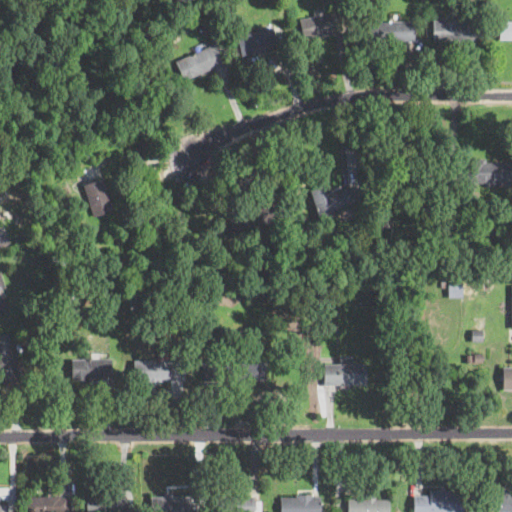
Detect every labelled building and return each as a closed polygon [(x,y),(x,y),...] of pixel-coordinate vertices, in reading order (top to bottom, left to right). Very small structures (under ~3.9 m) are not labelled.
[(323,8),(324,15),(339,12),(342,31),(335,33),(335,35),(318,37),(318,36),(304,39),(300,19),(315,17),(314,9),(323,8)] [(190,27),(182,31),(177,20),(185,16),(190,27)] [(394,42),(394,45),(381,45),(381,42),(369,43),(368,22),(415,20),(416,41),(394,42)] [(452,42),(433,42),(432,21),(479,20),(480,41),(452,42)] [(511,40),(499,40),(499,21),(511,21),(511,40)] [(275,29),(279,45),(270,48),(270,49),(242,56),(236,34),(242,33),(243,35),(274,27),(275,29)] [(210,41),(212,45),(215,43),(224,63),(184,82),(175,62),(205,48),(203,44),(210,41)] [(148,51),(142,54),(139,45),(145,43),(148,51)] [(511,187),(486,187),(486,184),(467,183),(467,159),(485,160),(485,162),(511,162),(511,187)] [(9,186),(5,187),(2,181),(16,175),(19,181),(9,186)] [(114,210),(94,217),(83,185),(103,178),(114,210)] [(328,184),(331,194),(352,187),(357,203),(335,210),(337,216),(319,222),(309,190),(328,184)] [(450,204),(438,204),(438,185),(445,185),(450,185),(450,204)] [(258,204),(260,208),(274,204),(278,220),(247,229),(249,235),(234,239),(227,212),(258,204)] [(62,286),(54,286),(54,278),(62,278),(62,286)] [(375,282),(375,291),(361,290),(361,282),(375,282)] [(148,306),(140,306),(140,292),(148,292),(148,306)] [(62,300),(58,306),(52,301),(56,295),(62,300)] [(484,330),(484,342),(472,342),(472,330),(484,330)] [(0,334),(13,333),(15,343),(20,342),(22,354),(17,355),(21,381),(1,384),(0,378),(0,334)] [(59,350),(46,350),(46,339),(59,339),(59,350)] [(484,354),(483,363),(474,362),(475,353),(484,354)] [(90,381),(72,381),(72,359),(102,359),(112,360),(112,379),(90,379),(90,381)] [(219,370),(225,370),(225,362),(266,363),(266,381),(251,381),(251,385),(247,385),(244,384),(244,382),(203,382),(203,359),(219,359),(219,370)] [(159,382),(159,385),(148,385),(148,382),(134,382),(134,361),(185,360),(185,381),(159,382)] [(326,385),(323,386),(323,365),(366,364),(366,385),(326,385)] [(511,390),(503,390),(503,367),(511,367),(511,390)] [(511,511),(501,511),(485,511),(486,491),(501,492),(502,485),(511,486),(511,511)] [(462,496),(462,511),(413,511),(413,494),(429,495),(429,490),(455,490),(455,496),(462,496)] [(389,497),(389,511),(347,511),(348,496),(365,497),(365,491),(376,491),(375,497),(389,497)] [(171,492),(171,495),(190,495),(190,511),(150,511),(150,496),(164,495),(164,492),(171,492)] [(86,511),(86,494),(125,493),(125,511),(86,511)] [(312,494),(312,496),(320,496),(320,511),(280,511),(280,497),(296,496),(296,494),(312,494)] [(261,500),(260,511),(214,511),(214,495),(254,495),(254,500),(261,500)] [(60,496),(60,497),(69,497),(69,511),(26,511),(26,496),(60,496)]
